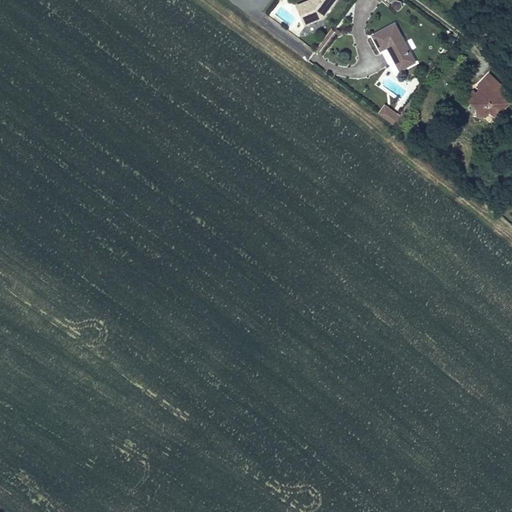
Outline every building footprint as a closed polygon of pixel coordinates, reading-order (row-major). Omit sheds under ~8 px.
[(299,10),(312,4),(313,2),(310,0),(309,0),(297,6),(299,10)] [(310,0),(313,2),(312,4),(299,10),(306,25),(323,18),(336,0),(310,0)] [(401,2),(395,0),(392,3),(392,9),(398,11),(403,8),(401,2)] [(394,24),(372,36),(380,51),(387,48),(400,70),(415,62),(394,24)] [(331,29),(316,49),(319,51),(334,31),(331,29)] [(490,74),(480,84),(508,104),(509,103),(500,95),(492,87),(498,81),(490,74)] [(498,81),(492,87),(500,95),(505,88),(498,81)] [(479,96),(476,93),(474,92),(467,99),(476,108),(477,118),(487,118),(490,113),(495,118),(508,104),(480,84),(477,87),(479,90),(482,93),(479,96)] [(379,114),(393,124),(398,116),(385,107),(379,114)]
